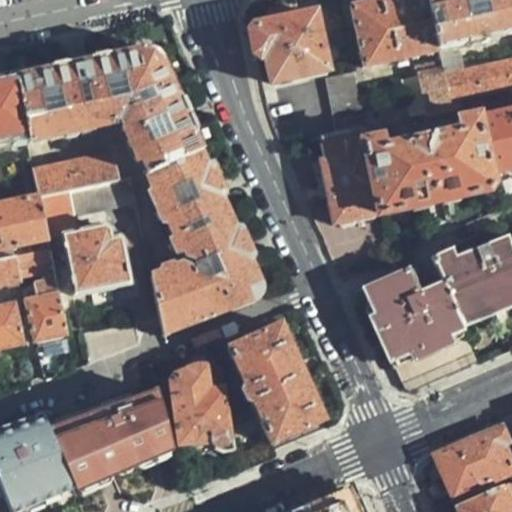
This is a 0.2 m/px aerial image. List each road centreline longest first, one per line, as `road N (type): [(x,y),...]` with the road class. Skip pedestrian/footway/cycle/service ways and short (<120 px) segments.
road 1 (residential): [(385,440),(234,102),(211,0)]
road 2 (secondary): [(385,440),(220,511)]
road 3 (secondary): [(511,387),(385,440)]
